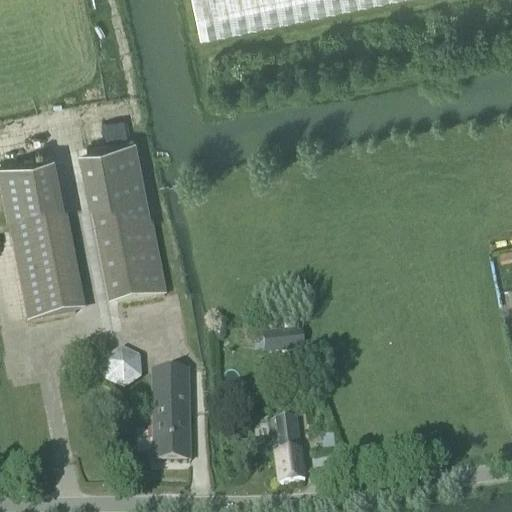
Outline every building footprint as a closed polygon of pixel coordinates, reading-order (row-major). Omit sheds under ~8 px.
[(191,0),(199,36),(368,0),(191,0)] [(71,157),(103,311),(162,299),(130,145),(71,157)] [(83,315),(53,157),(0,167),(0,196),(25,326),(83,315)] [(304,352),(301,332),(300,320),(282,321),(283,334),(262,336),(264,356),(304,352)] [(98,363),(115,394),(146,377),(129,346),(98,363)] [(153,466),(189,465),(187,373),(150,374),(153,466)] [(277,487),(303,484),(295,422),(269,425),(277,487)]
